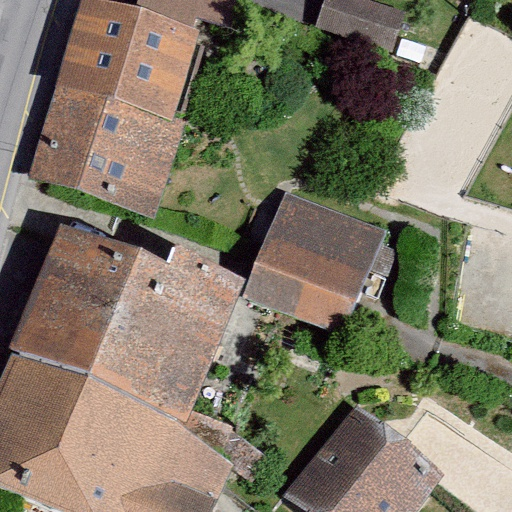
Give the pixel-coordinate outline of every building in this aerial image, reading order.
[(245,5),(228,0),(142,0),(138,13),(99,1),(74,84),(63,80),(34,176),(151,211),(178,122),(165,118),(196,17),(238,30),(245,5)] [(407,11),(372,0),(324,0),(322,8),(316,29),(394,53),(407,11)] [(382,237),(285,199),(247,297),(343,335),(382,237)] [(73,233),(22,355),(182,427),(241,284),(177,253),(170,273),(73,233)] [(22,355),(0,402),(0,476),(78,511),(205,511),(233,451),(182,427),(22,355)] [(415,511),(441,479),(358,415),(294,496),(314,511),(415,511)]
